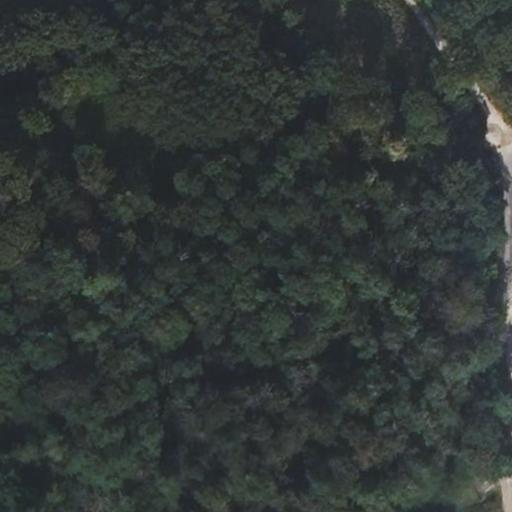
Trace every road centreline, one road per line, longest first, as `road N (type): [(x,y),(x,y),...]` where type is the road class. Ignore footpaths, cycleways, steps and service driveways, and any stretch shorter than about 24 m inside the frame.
road 1 (residential): [(509,511),(508,151)]
road 2 (track): [(508,151),(469,77),(407,0)]
